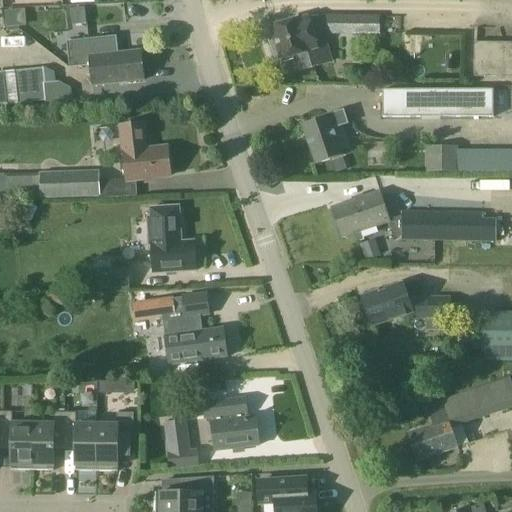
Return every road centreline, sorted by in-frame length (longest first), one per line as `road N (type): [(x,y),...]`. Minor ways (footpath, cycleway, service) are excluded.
road 1 (unclassified): [(349,491),(190,0)]
road 2 (residential): [(511,477),(349,491)]
